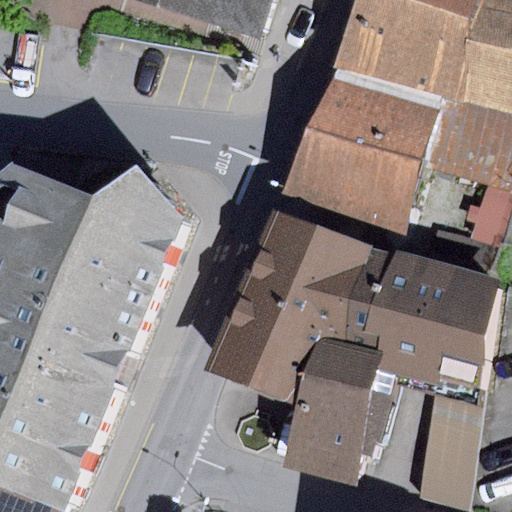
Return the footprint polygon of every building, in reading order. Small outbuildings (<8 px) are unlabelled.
[(270,0),(132,0),(259,38),(270,0)] [(511,0),(362,0),(336,65),(445,98),(511,114),(511,0)] [(309,132),(425,167),(445,98),(336,65),(309,132)] [(511,114),(445,98),(425,167),(511,192),(511,114)] [(425,167),(309,132),(287,195),(406,238),(425,167)] [(101,204),(22,171),(0,187),(0,248),(2,252),(0,257),(0,489),(52,511),(75,511),(132,375),(194,226),(146,173),(101,204)] [(511,204),(501,244),(511,246),(511,204)] [(272,211),(211,375),(297,408),(326,342),(368,245),(272,211)] [(504,281),(368,245),(326,342),(381,358),(379,370),(437,385),(487,398),(504,281)] [(381,358),(326,342),(297,408),(280,468),(355,489),(361,457),(374,459),(377,445),(383,446),(394,397),(374,392),(379,370),(381,358)] [(487,398),(437,385),(422,498),(472,511),(487,398)] [(52,511),(0,489),(0,511),(52,511)]
